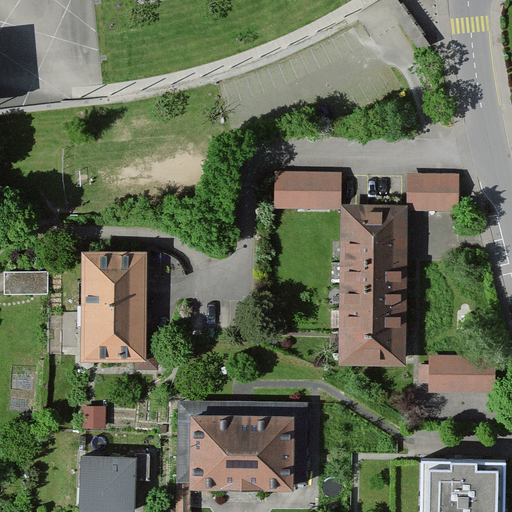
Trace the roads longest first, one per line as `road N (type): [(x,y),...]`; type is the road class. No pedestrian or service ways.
road 1 (residential): [(492,156),(269,153),(247,172),(247,239),(237,259),(213,260),(148,229),(91,231)]
road 2 (residential): [(492,156),(469,0)]
